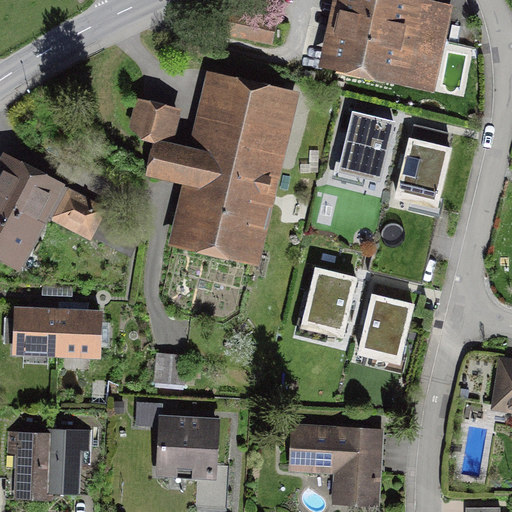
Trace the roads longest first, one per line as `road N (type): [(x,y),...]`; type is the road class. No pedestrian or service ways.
road 1 (residential): [(510,53),(463,314)]
road 2 (residential): [(463,314),(429,428),(422,511)]
road 3 (secondary): [(0,80),(131,6)]
